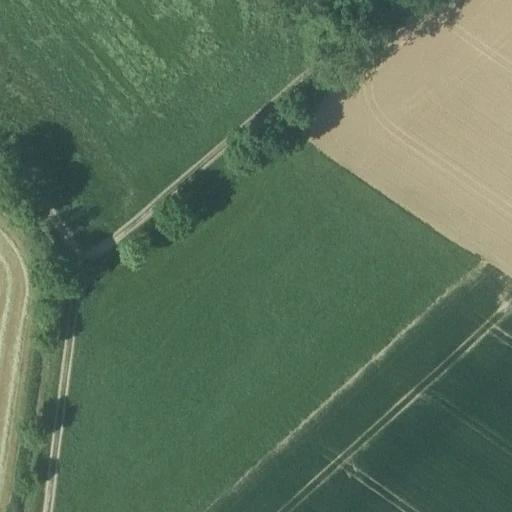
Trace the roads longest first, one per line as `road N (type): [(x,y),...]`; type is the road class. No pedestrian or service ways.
road 1 (track): [(0,163),(96,266),(406,0)]
road 2 (track): [(88,260),(48,511)]
